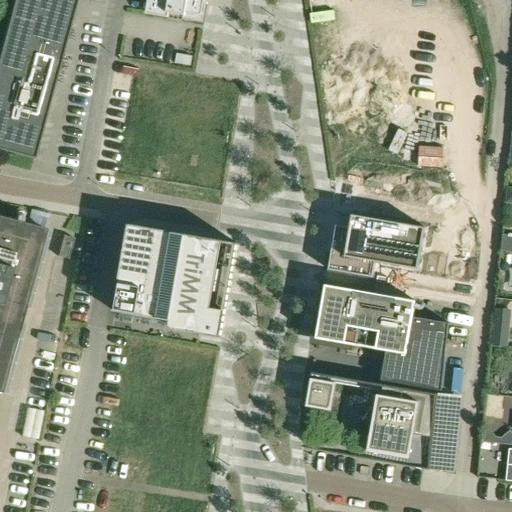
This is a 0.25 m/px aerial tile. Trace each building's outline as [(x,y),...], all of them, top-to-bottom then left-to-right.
[(47,107),(50,97),(47,96),(49,89),(52,90),(75,0),(13,0),(0,48),(0,150),(33,159),(45,115),(42,114),(44,106),(47,107)] [(149,0),(147,14),(169,18),(169,16),(170,14),(183,16),(183,19),(203,22),(206,5),(207,5),(208,0),(149,0)] [(193,57),(177,54),(175,64),(191,67),(193,57)] [(188,73),(166,197),(222,206),(243,83),(188,73)] [(119,169),(115,188),(135,191),(138,172),(119,169)] [(357,194),(377,197),(379,188),(359,184),(357,194)] [(31,210),(27,224),(44,229),(48,214),(31,210)] [(0,392),(44,229),(0,217),(0,392)] [(337,228),(329,273),(374,280),(376,265),(419,272),(426,231),(353,218),(351,231),(337,228)] [(171,322),(170,329),(222,338),(238,244),(217,240),(130,225),(115,312),(171,322)] [(74,237),(64,234),(58,255),(69,258),(74,237)] [(322,311),(316,310),(310,344),(353,351),(354,345),(387,351),(382,381),(442,391),(449,324),(414,317),(416,302),(327,286),(322,311)] [(494,330),(492,349),(509,351),(511,332),(494,330)] [(333,376),(313,373),(308,401),(307,407),(332,411),(338,384),(332,383),(332,382),(333,379),(333,376)] [(332,382),(383,391),(382,397),(379,397),(371,459),(428,469),(432,438),(437,394),(384,385),(383,387),(333,379),(332,382)] [(44,442),(50,414),(28,410),(22,438),(44,442)] [(430,452),(428,469),(450,471),(452,454),(430,452)] [(36,464),(27,511),(208,511),(211,495),(36,464)]
